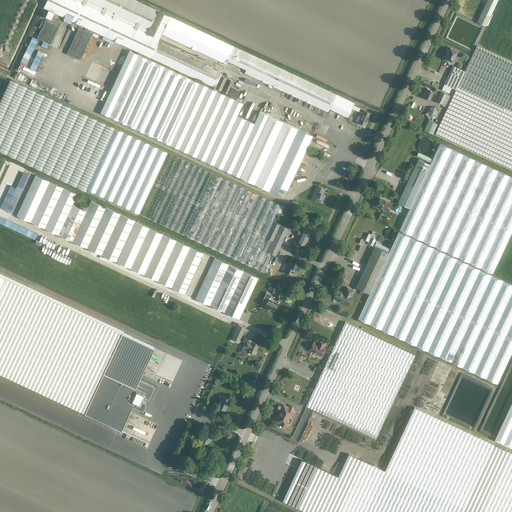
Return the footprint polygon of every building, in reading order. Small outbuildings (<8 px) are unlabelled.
[(215,87),(220,75),(225,64),(328,112),(329,109),(348,117),(355,103),(170,16),(143,3),(135,0),(47,0),(44,8),(150,58),(214,88),(215,87)] [(487,0),(486,3),(477,22),(486,26),(496,3),(497,0),(487,0)] [(52,44),(59,25),(45,19),(38,38),(52,44)] [(511,168),(511,61),(477,45),(464,71),(456,89),(435,133),(511,168)] [(27,47),(21,62),(26,65),(33,49),(27,47)] [(447,51),(447,52),(448,52),(447,54),(446,53),(446,54),(447,54),(445,58),(448,60),(448,61),(451,62),(452,61),(452,62),(453,61),(455,61),(456,58),(455,57),(457,51),(450,48),(449,49),(448,49),(447,51)] [(36,69),(44,52),(39,50),(31,67),(36,69)] [(307,147),(313,136),(260,111),(254,123),(237,115),(243,103),(129,50),(101,112),(284,198),(289,186),(292,187),(294,177),(303,156),(310,149),(307,147)] [(456,89),(464,71),(453,66),(442,89),(449,93),(451,87),(456,89)] [(26,81),(28,75),(19,73),(18,78),(26,81)] [(234,81),(220,75),(215,87),(228,94),(237,98),(240,91),(231,87),(234,81)] [(0,151),(85,191),(86,189),(138,213),(166,152),(11,79),(0,101),(0,151)] [(32,79),(29,84),(41,89),(40,89),(43,90),(43,92),(50,95),(53,87),(32,79)] [(80,91),(86,94),(91,82),(85,80),(80,91)] [(100,100),(104,89),(96,85),(91,96),(100,100)] [(430,100),(433,93),(437,95),(440,91),(435,89),(434,92),(427,89),(423,97),(430,100)] [(440,91),(437,95),(435,101),(446,106),(451,96),(440,91)] [(430,107),(428,112),(425,114),(429,119),(431,116),(436,116),(438,111),(435,107),(430,107)] [(365,125),(370,113),(364,110),(363,112),(360,111),(355,121),(365,125)] [(437,124),(429,120),(424,130),(432,134),(437,124)] [(415,143),(416,141),(415,139),(415,137),(414,135),(413,133),(411,132),(409,131),(407,130),(405,130),(402,130),(401,131),(399,132),(397,133),(396,135),(395,136),(395,138),(394,140),(395,143),(395,144),(396,146),(397,148),(399,149),(401,150),(402,151),(405,151),(407,151),(409,150),(411,149),(413,148),(414,146),(415,144),(415,143)] [(436,148),(436,146),(436,144),(436,143),(435,141),(434,140),(433,139),(431,139),(430,138),(429,138),(427,138),(425,138),(424,139),(423,140),(421,141),(421,143),(420,144),(420,146),(420,147),(420,149),(421,150),(422,151),(423,153),(425,153),(426,154),(428,154),(429,154),(431,154),(432,153),(434,152),(435,150),(436,149),(436,148)] [(430,164),(409,208),(399,230),(492,272),(511,229),(511,176),(440,143),(430,164)] [(214,173),(166,152),(138,213),(185,235),(252,267),(264,272),(272,254),(266,251),(271,240),(266,238),(273,221),(281,205),(214,173)] [(431,162),(432,157),(418,152),(417,156),(431,162)] [(409,208),(430,164),(418,159),(413,169),(411,169),(406,180),(408,181),(398,202),(409,208)] [(23,171),(10,203),(15,206),(29,174),(23,171)] [(136,221),(91,200),(86,211),(73,205),(78,194),(35,175),(17,215),(59,235),(117,262),(185,294),(204,253),(135,221),(136,221)] [(323,200),(323,201),(326,195),(323,193),(324,192),(325,189),(317,185),(311,199),(315,201),(317,196),(319,197),(319,198),(323,200)] [(380,198),(376,206),(377,206),(383,209),(387,211),(389,207),(391,208),(393,203),(386,200),(386,201),(380,198)] [(276,256),(286,233),(289,228),(273,221),(266,238),(271,240),(266,251),(272,254),(276,256)] [(396,235),(396,233),(396,231),(395,230),(394,229),(393,228),(392,227),(391,227),(390,227),(389,227),(387,227),(386,228),(385,229),(384,230),(384,231),(383,232),(383,233),(383,234),(384,235),(384,236),(385,237),(386,238),(387,239),(389,240),(391,240),(392,239),(393,239),(394,238),(395,237),(395,236),(396,235)] [(304,246),(306,242),(310,234),(303,230),(302,232),(298,231),(297,234),(301,235),(297,242),(300,244),(301,244),(304,246)] [(511,284),(399,231),(388,253),(370,293),(358,319),(497,384),(511,351),(511,284)] [(373,237),(376,232),(373,231),(368,242),(373,244),(376,238),(373,237)] [(388,251),(390,248),(376,242),(375,245),(388,251)] [(370,293),(388,253),(375,246),(356,287),(370,293)] [(214,257),(206,277),(195,299),(239,319),(259,278),(214,257)] [(294,271),(297,265),(289,261),(288,265),(289,265),(287,268),(285,272),(292,275),(293,272),(294,272),(294,271)] [(0,291),(0,373),(85,413),(121,430),(132,407),(143,412),(147,404),(142,402),(143,402),(144,402),(145,402),(146,400),(146,399),(145,398),(144,398),(147,393),(136,388),(155,348),(123,333),(6,278),(0,291)] [(334,298),(348,305),(351,297),(350,296),(353,290),(347,287),(344,293),(337,290),(334,298)] [(275,311),(278,303),(269,299),(271,294),(267,292),(263,299),(267,302),(265,306),(270,308),(270,309),(271,309),(275,311)] [(324,414),(340,378),(363,330),(345,322),(306,406),(324,414)] [(239,342),(241,336),(245,328),(239,325),(232,339),(239,342)] [(363,330),(340,378),(324,414),(376,438),(415,354),(363,330)] [(325,345),(326,342),(320,338),(318,342),(319,342),(318,344),(314,342),(310,350),(321,355),(326,345),(325,345)] [(256,348),(257,348),(259,345),(248,340),(245,345),(245,344),(241,351),(248,354),(249,352),(254,354),(256,350),(256,348)] [(228,403),(228,404),(230,399),(223,396),(222,396),(220,395),(219,397),(221,399),(218,406),(225,410),(227,406),(227,405),(228,403)] [(511,403),(495,440),(511,448),(511,403)] [(277,420),(277,421),(281,423),(283,427),(288,424),(287,421),(291,413),(294,412),(292,406),(288,407),(284,405),(283,406),(282,406),(281,409),(282,410),(281,411),(282,411),(280,415),(279,415),(279,416),(278,416),(276,419),(277,420)] [(211,428),(212,427),(210,427),(208,426),(207,425),(204,432),(200,442),(204,443),(203,445),(206,446),(207,445),(212,435),(208,433),(209,431),(210,432),(209,431),(211,428)] [(337,451),(334,449),(335,448),(331,446),(328,451),(335,454),(337,451)] [(511,511),(511,452),(509,451),(480,511),(511,511)]
